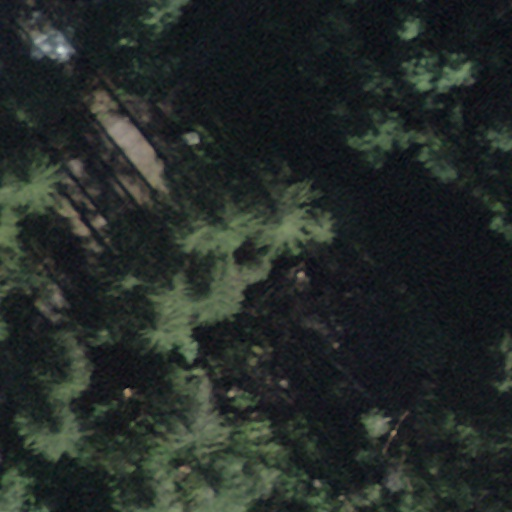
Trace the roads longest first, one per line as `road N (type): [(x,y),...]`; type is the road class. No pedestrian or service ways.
road 1 (track): [(0,444),(19,346),(113,119)]
road 2 (track): [(265,0),(0,212)]
